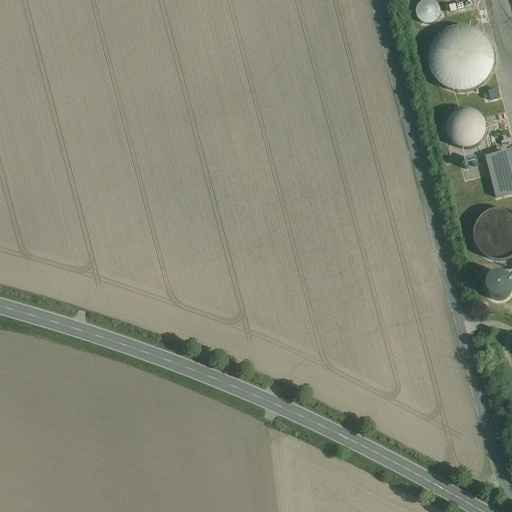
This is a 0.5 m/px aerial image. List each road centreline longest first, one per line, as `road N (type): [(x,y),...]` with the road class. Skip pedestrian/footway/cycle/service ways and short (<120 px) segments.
road 1 (secondary): [(481,511),(359,444),(231,387),(0,308)]
road 2 (unclassified): [(511,495),(493,460),(372,0)]
